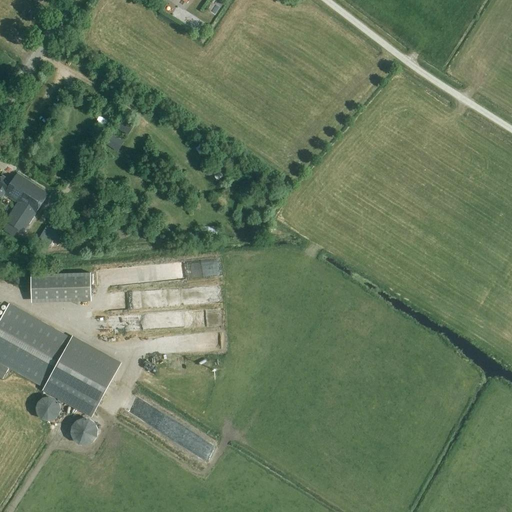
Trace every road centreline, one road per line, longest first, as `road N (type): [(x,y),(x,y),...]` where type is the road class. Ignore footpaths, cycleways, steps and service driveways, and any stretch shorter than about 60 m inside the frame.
road 1 (unclassified): [(511,129),(325,0)]
road 2 (tertiary): [(0,115),(72,0)]
